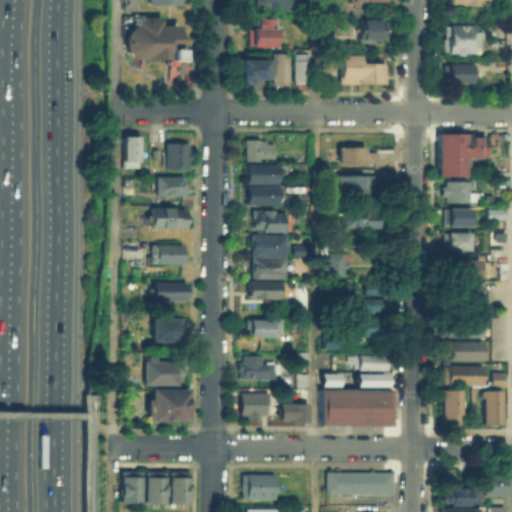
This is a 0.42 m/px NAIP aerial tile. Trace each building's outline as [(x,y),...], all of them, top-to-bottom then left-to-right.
[(157,16),(157,23),(173,23),(173,56),(130,56),(130,55),(123,52),(121,43),(120,36),(122,30),(125,26),(131,22),(131,16),(157,16)] [(253,27),(253,16),(271,16),(271,43),(245,43),(245,27),(253,27)] [(383,19),(383,36),(357,36),(357,19),(383,19)] [(441,24),(471,24),(471,29),(478,29),(479,48),(442,49),(441,24)] [(284,52),(284,81),(268,81),(268,52),(284,52)] [(290,52),(306,53),(306,80),(290,80),(290,52)] [(375,60),(375,79),(353,79),(353,74),(336,74),(336,52),(354,52),(354,60),(375,60)] [(236,80),(236,55),(263,55),(263,80),(236,80)] [(441,63),(467,63),(467,79),(441,78),(441,63)] [(462,131),(462,134),(482,134),(482,155),(462,155),(462,172),(434,172),(434,131),(462,131)] [(134,135),(135,167),(118,167),(117,135),(134,135)] [(241,157),(241,136),(269,136),(269,157),(241,157)] [(160,141),(186,142),(185,166),(160,166),(160,141)] [(373,147),(373,159),(335,158),(335,147),(373,147)] [(241,178),(241,161),(273,161),(273,178),(241,178)] [(373,173),(373,184),(360,184),(360,187),(336,187),(335,174),(373,173)] [(180,174),(180,193),(153,192),(153,174),(180,174)] [(438,200),(438,179),(463,179),(463,200),(438,200)] [(241,202),(241,184),(274,184),(274,202),(241,202)] [(338,226),(338,206),(376,206),(376,226),(338,226)] [(483,206),(500,206),(500,216),(483,216),(483,206)] [(149,207),(181,207),(181,224),(149,224),(149,207)] [(440,208),(464,207),(465,221),(440,222),(440,208)] [(249,209),(277,209),(277,228),(249,227),(249,209)] [(245,271),(246,230),(279,230),(278,271),(245,271)] [(465,231),(464,247),(439,247),(440,231),(465,231)] [(178,242),(178,261),(147,261),(147,242),(178,242)] [(289,254),(289,244),(303,244),(303,254),(289,254)] [(321,253),(342,254),(342,274),(321,274),(321,253)] [(473,258),(473,274),(445,274),(446,258),(473,258)] [(242,294),(243,276),(276,276),(276,295),(242,294)] [(360,291),(361,278),(383,279),(383,291),(360,291)] [(149,281),(179,281),(179,297),(149,297),(149,281)] [(442,286),(473,287),(473,300),(441,300),(442,286)] [(361,308),(361,296),(384,296),(384,308),(361,308)] [(350,332),(350,312),(382,312),(382,332),(350,332)] [(148,316),(179,316),(179,338),(148,338),(148,316)] [(479,336),(440,336),(440,316),(479,316),(479,336)] [(276,318),(276,333),(243,333),(243,318),(276,318)] [(336,330),(336,346),(321,346),(321,330),(336,330)] [(479,360),(439,360),(439,340),(479,339),(479,360)] [(307,351),(291,351),(291,364),(307,365),(307,351)] [(355,367),(355,351),(385,351),(385,367),(355,367)] [(258,355),(258,361),(274,361),(274,376),(236,376),(236,355),(258,355)] [(175,358),(175,382),(140,382),(140,358),(175,358)] [(479,384),(439,384),(439,364),(479,364),(479,384)] [(502,371),(501,386),(488,386),(488,371),(502,371)] [(337,372),(337,385),(318,385),(318,372),(337,372)] [(384,372),(384,385),(352,385),(352,372),(384,372)] [(316,387),(387,387),(387,422),(316,422),(316,387)] [(459,388),(459,422),(439,422),(439,388),(459,388)] [(183,389),(183,416),(145,416),(145,389),(183,389)] [(499,423),(480,422),(480,389),(499,389),(499,423)] [(255,411),(255,418),(243,418),(243,411),(234,411),(234,390),(261,390),(261,411),(255,411)] [(305,402),(305,420),(276,420),(276,402),(305,402)] [(321,469),(387,469),(387,491),(321,491),(321,469)] [(138,502),(118,501),(118,470),(138,470),(138,502)] [(162,502),(141,502),(141,470),(162,470),(162,502)] [(186,502),(165,502),(165,470),(186,470),(186,502)] [(480,471),(501,471),(501,493),(480,493),(480,471)] [(271,498),(238,498),(238,472),(271,473),(271,498)] [(437,499),(437,485),(472,485),(472,500),(437,499)] [(318,511),(318,503),(335,503),(335,511),(318,511)]
